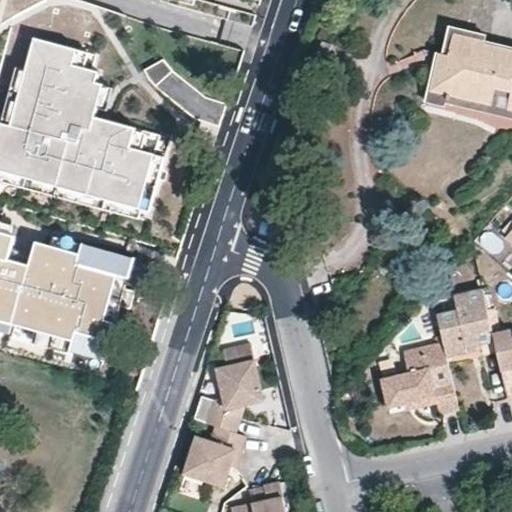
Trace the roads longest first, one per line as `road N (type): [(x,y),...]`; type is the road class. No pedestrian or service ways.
road 1 (unknown): [(286,295),(336,266),(365,228),(361,108),(383,29),(404,0)]
road 2 (residential): [(212,252),(131,511)]
road 3 (residential): [(294,0),(231,196)]
road 4 (residential): [(286,295),(328,487)]
road 5 (residential): [(328,487),(511,444)]
road 6 (residential): [(286,295),(283,256),(262,213),(231,196)]
